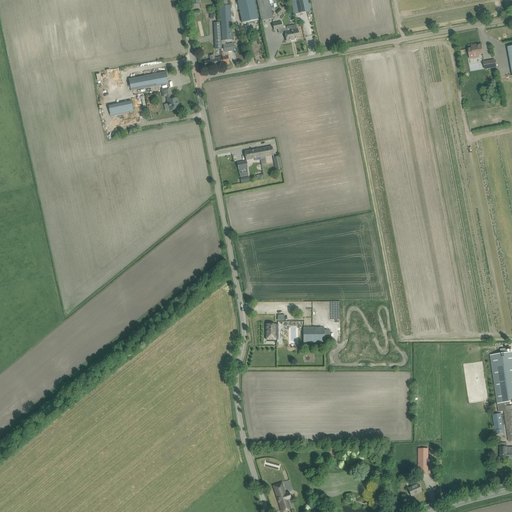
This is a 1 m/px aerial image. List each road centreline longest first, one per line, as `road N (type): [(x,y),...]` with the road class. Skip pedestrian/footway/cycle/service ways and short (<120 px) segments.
road 1 (unclassified): [(265,511),(233,420),(239,319),(197,77)]
road 2 (unclassified): [(197,77),(511,18)]
